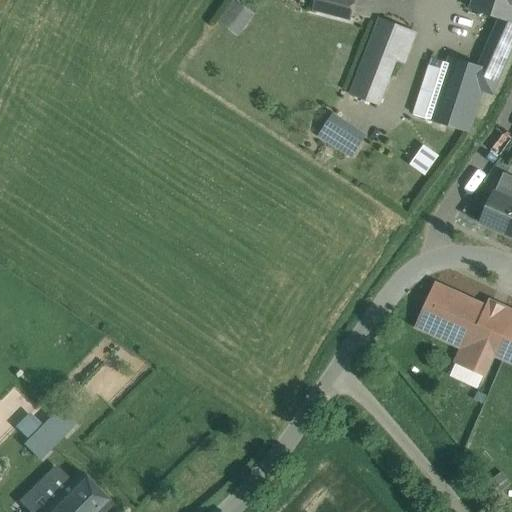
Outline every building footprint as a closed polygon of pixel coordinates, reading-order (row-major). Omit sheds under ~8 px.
[(239,34),(256,13),(239,0),(235,0),(220,20),(239,34)] [(317,0),(315,10),(350,19),(354,0),(317,0)] [(511,0),(476,0),(473,12),(502,21),(511,24),(511,0)] [(384,12),(352,95),(378,104),(396,58),(405,61),(408,53),(409,54),(420,26),(384,12)] [(511,24),(502,21),(482,68),(481,89),(493,94),(511,51),(511,24)] [(482,68),(452,59),(449,69),(433,120),(467,131),(481,89),(482,68)] [(449,69),(430,63),(413,114),(433,120),(449,69)] [(364,136),(334,116),(321,136),(351,156),(364,136)] [(511,200),(495,193),(482,222),(511,235),(511,200)] [(511,311),(501,307),(494,322),(487,318),(491,310),(435,284),(428,301),(432,303),(430,308),(425,306),(416,327),(463,348),(456,364),(484,376),(494,354),(511,362),(511,311)] [(62,435),(50,423),(27,447),(39,459),(62,435)] [(102,511),(110,504),(81,474),(67,488),(60,481),(61,476),(55,470),(44,480),(75,511),(102,511)] [(75,511),(44,480),(11,511),(75,511)]
